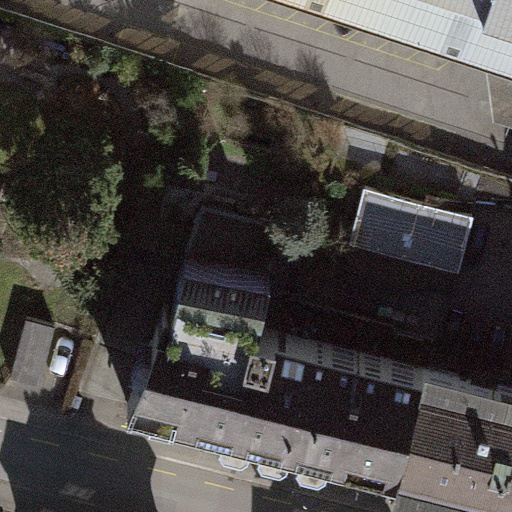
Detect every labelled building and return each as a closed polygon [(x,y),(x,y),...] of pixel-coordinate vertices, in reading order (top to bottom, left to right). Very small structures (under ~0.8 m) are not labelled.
[(511,0),(379,0),(511,43),(511,0)] [(474,214),(366,185),(352,239),(460,268),(474,214)] [(203,201),(186,249),(271,270),(283,221),(203,201)] [(397,472),(423,366),(258,325),(271,270),(186,249),(173,303),(166,302),(129,403),(261,436),(259,444),(263,452),(280,456),(288,451),(290,444),(397,472)] [(56,323),(28,316),(12,375),(40,383),(56,323)] [(511,389),(423,366),(397,472),(511,500),(511,389)]
